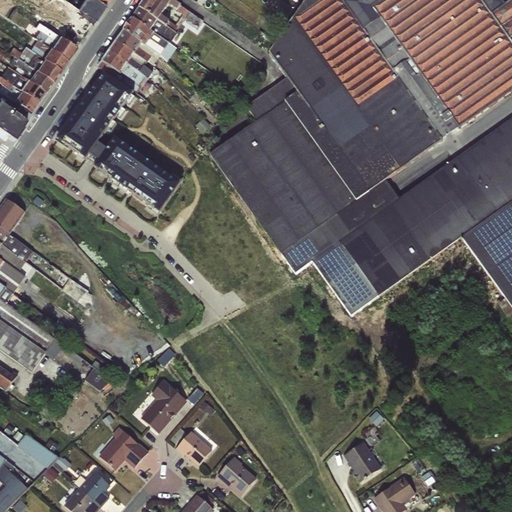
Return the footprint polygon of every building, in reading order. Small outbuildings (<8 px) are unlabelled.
[(24,0),(39,10),(83,39),(94,23),(60,0),(24,0)] [(60,0),(94,23),(105,7),(93,0),(60,0)] [(145,0),(140,8),(175,32),(183,21),(197,31),(203,22),(171,0),(145,0)] [(511,118),(398,201),(385,182),(511,92),(511,45),(479,0),(305,0),(269,53),(287,77),(246,108),(256,123),(211,154),(295,275),(312,263),(351,317),(459,238),(511,310),(511,118)] [(501,0),(479,0),(511,45),(511,0),(510,0),(504,4),(501,0)] [(133,18),(170,44),(177,34),(175,32),(140,8),(133,18)] [(47,29),(75,50),(83,39),(39,10),(37,15),(41,18),(39,20),(49,26),(47,29)] [(124,31),(159,56),(167,63),(176,48),(170,44),(133,18),(124,31)] [(34,39),(67,62),(75,50),(47,29),(38,24),(35,29),(39,32),(34,39)] [(116,41),(147,63),(152,66),(159,56),(124,31),(116,41)] [(30,51),(60,72),(67,62),(34,39),(31,38),(27,44),(32,48),(30,51)] [(109,52),(147,79),(152,73),(144,67),(147,63),(116,41),(109,52)] [(60,72),(30,51),(25,48),(21,53),(12,48),(8,54),(16,59),(52,84),(60,72)] [(147,79),(109,52),(98,68),(136,94),(147,79)] [(52,84),(16,59),(13,65),(31,78),(28,81),(45,94),(52,84)] [(45,94),(28,81),(7,68),(0,76),(0,77),(38,104),(45,94)] [(38,104),(0,77),(0,91),(31,114),(38,104)] [(0,105),(25,123),(31,114),(0,91),(0,105)] [(25,123),(0,105),(0,133),(12,142),(25,123)] [(160,209),(179,181),(113,137),(95,165),(160,209)] [(6,199),(0,208),(0,228),(10,234),(25,213),(6,199)] [(33,252),(10,234),(0,228),(0,244),(26,262),(33,252)] [(0,244),(0,260),(19,273),(26,262),(0,244)] [(25,278),(19,273),(0,260),(0,285),(6,290),(12,294),(25,278)] [(0,323),(37,349),(50,358),(60,344),(0,299),(0,323)] [(33,355),(37,349),(0,323),(0,351),(31,374),(41,361),(33,355)] [(0,383),(9,390),(18,377),(0,364),(0,383)] [(104,392),(114,379),(97,367),(88,379),(104,392)] [(142,420),(158,434),(174,415),(173,413),(183,400),(163,383),(152,396),(158,401),(142,420)] [(198,467),(212,451),(191,432),(176,450),(183,457),(184,456),(198,467)] [(123,433),(100,458),(114,471),(124,459),(135,468),(147,454),(123,433)] [(381,469),(363,443),(344,457),(353,471),(351,472),(359,484),(381,469)] [(217,478),(240,498),(256,480),(241,466),(242,464),(234,458),(217,478)] [(79,489),(101,509),(109,499),(104,494),(110,487),(94,473),(79,489)] [(415,495),(403,478),(373,500),(381,511),(403,511),(406,510),(402,504),(415,495)] [(97,511),(101,509),(79,489),(64,507),(69,511),(97,511)] [(183,511),(213,511),(196,497),(183,511)] [(21,500),(16,508),(22,511),(28,504),(21,500)]
